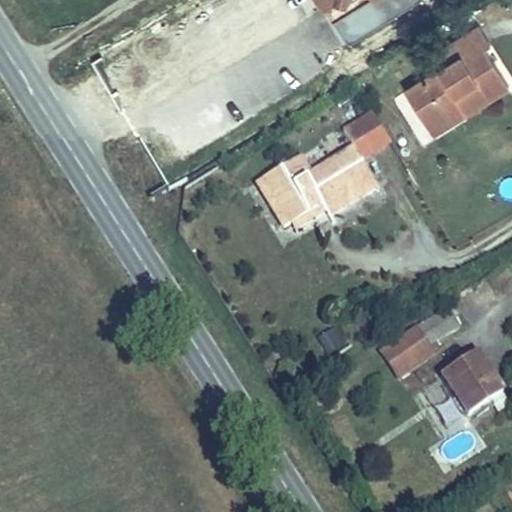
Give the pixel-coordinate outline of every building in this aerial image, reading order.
[(333,0),(337,6),(347,0),(362,23),(399,0),(333,0)] [(347,0),(337,6),(351,30),(362,23),(347,0)] [(403,82),(426,120),(463,97),(468,106),(509,80),(484,43),(492,38),(479,17),(452,34),(461,47),(435,63),(403,82)] [(428,50),(435,63),(461,47),(452,34),(428,50)] [(463,97),(426,120),(432,129),(468,106),(463,97)] [(394,137),(371,102),(348,117),(359,133),(314,164),(303,147),(265,173),(293,217),(330,192),(338,205),(385,172),(371,152),(394,137)] [(449,299),(382,342),(398,368),(435,345),(431,338),(462,319),(449,299)] [(318,335),(325,354),(344,347),(337,328),(318,335)] [(471,349),(436,372),(466,419),(491,402),(484,393),(496,385),(471,349)]
